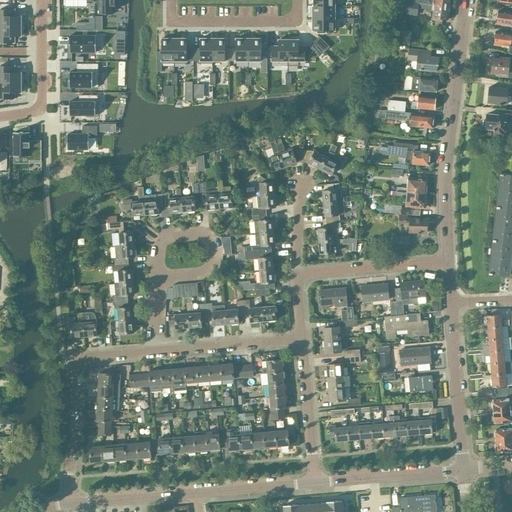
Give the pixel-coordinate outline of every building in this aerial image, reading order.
[(98,0),(99,14),(112,14),(112,6),(124,6),(123,0),(98,0)] [(417,0),(417,4),(424,5),(434,6),(449,9),(450,0),(417,0)] [(448,20),(449,9),(434,6),(424,5),(417,4),(409,3),(408,3),(406,14),(417,16),(418,8),(433,10),(432,18),(448,20)] [(337,6),(313,6),(313,18),(337,18),(337,6)] [(0,25),(22,26),(22,18),(21,18),(21,16),(14,16),(14,9),(0,9),(0,25)] [(511,13),(498,12),(496,24),(511,27),(511,26),(511,13)] [(337,18),(313,18),(313,31),(317,31),(317,33),(326,33),(326,31),(335,31),(335,19),(337,19),(337,18)] [(22,26),(0,25),(0,42),(15,43),(14,36),(21,36),(21,34),(22,34),(22,26)] [(511,41),(511,34),(496,32),(494,45),(510,47),(509,53),(511,54),(511,41)] [(96,35),(69,35),(69,52),(96,52),(96,35)] [(318,36),(309,47),(319,56),(328,46),(318,36)] [(187,38),(174,39),(174,63),(187,63),(187,61),(193,61),(193,48),(187,48),(187,38)] [(200,48),(193,48),(193,61),(200,61),(200,63),(213,63),(213,38),(200,38),(200,48)] [(225,39),(213,38),(213,63),(213,61),(225,61),(225,39)] [(248,38),(236,38),(236,61),(248,61),(248,38)] [(261,38),(248,38),(248,61),(261,61),(261,38)] [(278,46),(272,46),(272,61),(288,61),(288,66),(288,38),(281,38),(281,40),(278,40),(278,46)] [(296,38),(288,38),(288,66),(299,66),(299,61),(305,61),(305,46),(299,46),(299,40),(296,40),(296,38)] [(174,39),(162,39),(162,63),(174,63),(174,39)] [(439,65),(439,59),(430,58),(431,51),(409,49),(408,58),(418,59),(417,70),(437,71),(438,65),(439,65)] [(502,59),(492,58),(490,72),(498,73),(498,77),(508,78),(509,66),(511,66),(511,58),(502,58),(502,59)] [(70,72),(70,87),(87,87),(92,87),(98,87),(98,64),(77,64),(82,64),(82,72),(77,72),(70,72)] [(0,82),(22,83),(22,75),(21,75),(21,72),(14,72),(14,66),(0,65),(0,82)] [(439,82),(437,80),(437,79),(412,76),(411,89),(436,92),(437,86),(438,85),(439,82)] [(22,83),(0,82),(0,99),(15,99),(14,93),(21,93),(21,90),(22,90),(22,83)] [(193,84),(194,97),(203,97),(202,84),(193,84)] [(163,86),(163,96),(172,96),(172,86),(163,86)] [(507,89),(489,87),(487,103),(505,105),(507,89)] [(83,101),(70,101),(70,115),(78,115),(78,117),(86,117),(86,115),(98,115),(98,95),(83,95),(83,101)] [(435,99),(436,97),(419,95),(418,102),(412,102),(411,107),(434,110),(435,104),(436,101),(435,99)] [(388,99),(388,100),(380,99),(379,110),(405,112),(406,101),(388,99)] [(433,128),(434,116),(418,115),(418,114),(405,112),(379,110),(378,117),(383,118),(410,121),(410,125),(433,128)] [(496,116),(486,115),(485,123),(484,123),(483,127),(485,128),(485,129),(493,129),(492,131),(494,131),(493,134),(495,136),(500,136),(502,135),(502,132),(503,132),(504,122),(506,122),(506,117),(509,117),(508,121),(511,121),(511,111),(505,110),(504,116),(496,115),(496,116)] [(82,134),(68,134),(67,136),(65,136),(65,143),(67,143),(67,149),(89,150),(89,138),(97,138),(97,126),(82,126),(82,134)] [(29,132),(13,132),(13,156),(28,156),(28,161),(42,161),(42,141),(29,141),(29,132)] [(284,167),(280,153),(277,145),(275,140),(270,142),(274,155),(268,158),(273,171),(284,167)] [(302,162),(304,150),(292,149),(285,151),(282,143),(277,145),(280,153),(284,167),(297,162),(296,162),(302,162)] [(337,147),(332,145),(329,152),(333,154),(337,147)] [(320,169),(326,156),(315,150),(304,150),(302,162),(309,162),(309,163),(315,167),(320,169)] [(429,165),(430,152),(407,150),(406,163),(429,165)] [(338,162),(326,156),(320,169),(331,175),(338,162)] [(42,170),(34,170),(34,179),(42,178),(42,170)] [(511,173),(501,172),(499,189),(511,190),(511,173)] [(275,194),(273,182),(266,182),(266,180),(260,176),(253,186),(257,189),(257,191),(247,192),(247,196),(256,196),(260,195),(275,194)] [(425,195),(426,188),(428,187),(428,183),(426,182),(427,180),(417,180),(417,178),(408,178),(407,193),(425,195)] [(217,180),(218,190),(220,208),(232,207),(230,186),(223,187),(222,180),(217,180)] [(220,208),(218,190),(206,191),(205,182),(199,183),(201,204),(207,204),(207,209),(220,208)] [(201,204),(199,183),(192,184),(193,196),(181,197),(182,211),(195,210),(195,205),(201,204)] [(341,191),(340,189),(339,183),(327,184),(327,190),(323,191),(324,203),(338,202),(352,201),(352,196),(342,197),(341,191)] [(145,215),(144,201),(144,195),(143,187),(138,188),(139,201),(132,202),(132,199),(124,200),(125,210),(132,209),(133,216),(145,215)] [(182,211),(181,197),(180,188),(176,188),(177,198),(169,198),(169,193),(162,194),(163,208),(169,207),(170,212),(182,211)] [(511,190),(499,189),(497,205),(511,206),(511,190)] [(426,201),(425,200),(425,195),(407,193),(406,207),(415,208),(415,206),(424,207),(424,206),(426,205),(426,201)] [(163,208),(162,194),(144,195),(144,201),(145,215),(158,213),(157,208),(163,208)] [(276,207),(275,194),(260,195),(256,196),(257,208),(251,208),(252,214),(266,213),(265,208),(276,207)] [(339,214),(338,202),(324,203),(325,216),(326,216),(326,222),(340,221),(339,214)] [(401,214),(402,206),(385,204),(384,212),(401,214)] [(511,206),(497,205),(495,222),(511,223),(511,206)] [(274,227),(273,219),(266,220),(266,213),(252,214),(254,234),(274,232),(274,227),(275,227),(274,227)] [(426,233),(427,219),(406,218),(406,224),(410,224),(410,232),(418,232),(418,233),(420,233),(426,233)] [(341,227),(340,221),(326,222),(327,228),(318,229),(319,241),(333,240),(338,240),(337,227),(341,227)] [(134,244),(133,232),(124,232),(123,222),(107,223),(108,230),(119,229),(120,246),(134,244)] [(511,223),(495,222),(493,238),(511,240),(511,223)] [(274,236),(274,232),(254,234),(255,246),(244,247),(245,253),(272,251),(271,245),(275,244),(274,237),(275,237),(275,236),(274,236)] [(392,243),(409,244),(409,236),(393,235),(392,243)] [(350,238),(342,239),(343,244),(350,244),(349,251),(356,251),(357,239),(350,238)] [(511,255),(511,250),(511,240),(493,238),(491,255),(511,257),(511,255)] [(334,257),(333,240),(319,241),(320,254),(324,253),(324,258),(334,257)] [(135,257),(134,244),(120,246),(114,246),(115,258),(114,259),(114,265),(128,263),(128,258),(135,257)] [(273,269),(272,251),(245,253),(245,259),(258,258),(259,270),(273,269)] [(511,259),(511,257),(491,255),(489,273),(509,275),(511,259)] [(129,270),(128,263),(114,265),(115,271),(118,271),(120,282),(133,281),(132,269),(129,270)] [(274,281),(273,269),(259,270),(260,282),(254,283),(255,296),(269,295),(268,289),(274,288),(274,281)] [(395,291),(396,302),(397,316),(404,315),(403,305),(418,303),(418,297),(425,296),(424,280),(401,283),(402,291),(395,291)] [(134,294),(133,281),(120,282),(121,295),(113,295),(114,302),(127,301),(127,295),(134,294)] [(387,284),(361,287),(363,302),(389,299),(387,284)] [(347,306),(346,288),(320,290),(322,308),(324,309),(328,309),(330,307),(329,305),(335,304),(335,307),(347,306)] [(243,314),(242,300),(236,301),(237,309),(225,310),(226,324),(239,323),(238,315),(243,314)] [(263,321),(261,307),(250,308),(249,300),(242,300),(243,314),(250,314),(250,322),(263,321)] [(128,307),(127,301),(114,302),(115,308),(118,308),(119,320),(133,319),(131,307),(128,307)] [(226,324),(225,310),(212,311),(212,303),(205,304),(206,318),(212,317),(213,326),(226,324)] [(206,318),(205,304),(199,304),(199,312),(187,314),(188,328),(201,326),(200,318),(206,318)] [(274,306),(261,307),(263,321),(276,320),(274,306)] [(82,313),(83,323),(84,337),(97,336),(96,322),(89,322),(88,312),(82,313)] [(188,328),(187,314),(168,315),(169,325),(176,325),(176,329),(188,328)] [(397,316),(391,317),(384,317),(386,339),(396,338),(395,331),(407,329),(408,337),(429,335),(428,320),(408,322),(407,315),(404,315),(397,316)] [(501,315),(487,316),(488,328),(502,327),(501,315)] [(134,332),(133,319),(119,320),(120,333),(134,332)] [(357,319),(354,320),(348,320),(341,321),(342,327),(358,326),(357,319)] [(84,337),(83,323),(71,324),(72,338),(84,337)] [(339,327),(323,329),(324,341),(340,340),(339,327)] [(503,339),(502,327),(488,328),(489,340),(503,339)] [(504,351),(503,339),(489,340),(490,352),(504,351)] [(341,351),(340,340),(324,341),(325,353),(341,351)] [(430,347),(400,350),(401,365),(431,363),(430,347)] [(359,349),(344,350),(344,357),(360,356),(359,349)] [(505,362),(504,351),(490,352),(491,364),(505,362)] [(361,363),(360,356),(344,357),(345,364),(361,363)] [(266,361),(267,373),(283,372),(282,360),(266,361)] [(511,372),(511,362),(505,362),(491,364),(492,375),(506,374),(511,373),(511,372)] [(234,379),(233,364),(220,365),(222,380),(234,379)] [(252,364),(241,365),(242,378),(253,377),(252,364)] [(342,364),(326,365),(328,378),(344,376),(342,364)] [(222,380),(220,365),(208,366),(210,381),(222,380)] [(210,381),(208,366),(196,367),(198,382),(210,381)] [(198,382),(196,367),(184,368),(186,383),(198,382)] [(186,383),(184,368),(172,369),(174,392),(187,390),(186,383)] [(174,392),(172,369),(161,370),(162,385),(163,389),(170,388),(170,392),(174,392)] [(162,385),(161,370),(148,371),(150,386),(162,385)] [(284,384),(283,372),(267,373),(268,385),(284,384)] [(121,374),(114,373),(99,373),(99,385),(120,387),(121,374)] [(141,387),(140,374),(129,375),(130,388),(141,387)] [(395,374),(382,375),(383,383),(395,381),(395,374)] [(507,386),(506,374),(492,375),(493,387),(507,386)] [(432,375),(409,377),(410,392),(434,390),(432,375)] [(345,388),(344,376),(328,378),(329,390),(345,388)] [(285,396),(284,384),(268,385),(269,397),(285,396)] [(119,399),(120,387),(99,385),(98,398),(113,398),(113,399),(119,399)] [(346,401),(345,388),(329,390),(330,402),(346,401)] [(509,399),(508,393),(496,394),(496,401),(493,401),(494,403),(492,403),(493,408),(494,408),(494,412),(511,410),(511,406),(510,406),(510,399),(509,399)] [(286,408),(285,396),(269,397),(271,410),(272,416),(277,415),(284,414),(284,409),(286,408)] [(112,410),(113,399),(113,398),(98,398),(97,409),(112,410)] [(111,423),(112,410),(97,409),(97,422),(111,423)] [(511,415),(511,410),(494,412),(495,417),(493,417),(494,422),(495,422),(495,424),(502,423),(511,423),(511,416),(511,415)] [(396,436),(394,416),(390,417),(390,423),(383,424),(384,437),(396,436)] [(407,422),(407,419),(400,420),(400,416),(394,416),(396,436),(408,435),(407,422)] [(419,418),(419,421),(420,434),(432,433),(432,432),(436,432),(435,417),(430,417),(431,420),(424,421),(424,418),(419,418)] [(384,437),(383,424),(382,424),(382,421),(371,422),(372,438),(384,437)] [(420,434),(419,421),(407,422),(408,435),(420,434)] [(372,438),(371,422),(359,424),(360,439),(372,438)] [(348,441),(347,427),(346,423),(340,424),(341,428),(335,428),(334,424),(329,425),(330,437),(336,437),(336,442),(348,441)] [(98,424),(98,435),(111,435),(111,425),(98,424)] [(360,439),(359,424),(358,424),(358,426),(347,427),(348,441),(360,439)] [(241,450),(240,434),(239,428),(227,429),(228,435),(230,435),(231,451),(234,450),(234,452),(240,451),(240,450),(241,450)] [(503,430),(496,431),(496,432),(495,433),(495,438),(497,438),(497,441),(511,440),(511,428),(502,429),(503,430)] [(288,430),(275,431),(277,447),(281,446),(281,448),(288,447),(288,446),(289,445),(288,430)] [(277,447),(275,431),(263,432),(265,448),(270,447),(270,449),(276,448),(276,447),(277,447)] [(208,450),(206,435),(200,435),(200,432),(194,433),(194,436),(196,451),(200,451),(201,453),(207,452),(207,450),(208,450)] [(219,449),(220,449),(218,432),(212,433),(212,432),(206,432),(206,435),(208,450),(213,450),(213,451),(219,451),(219,449)] [(265,448),(263,432),(252,433),(253,449),(258,448),(258,450),(264,449),(264,448),(265,448)] [(253,449),(252,433),(240,434),(241,450),(246,449),(246,451),(252,450),(252,449),(253,449)] [(231,451),(230,435),(228,435),(221,436),(222,449),(229,448),(229,451),(231,451)] [(196,451),(194,436),(182,437),(184,452),(189,452),(189,454),(195,453),(195,451),(196,451)] [(184,452),(182,437),(170,438),(172,453),(177,453),(177,455),(183,454),(183,452),(184,452)] [(172,453),(170,438),(158,439),(160,454),(165,454),(165,456),(171,455),(171,453),(172,453)] [(511,440),(497,441),(497,445),(496,445),(496,451),(498,451),(498,453),(505,452),(505,453),(511,452),(511,440)] [(151,455),(157,454),(156,441),(149,442),(150,457),(151,457),(151,455)] [(150,459),(150,457),(149,442),(138,443),(139,458),(143,458),(144,460),(150,459)] [(139,458),(138,443),(126,444),(127,459),(132,459),(132,461),(138,460),(138,458),(139,458)] [(127,459),(126,444),(114,445),(115,460),(120,460),(120,462),(126,461),(126,459),(127,459)] [(115,460),(114,445),(101,446),(103,461),(108,461),(108,463),(114,462),(114,460),(115,460)] [(103,461),(101,446),(89,447),(91,462),(96,462),(96,464),(102,463),(102,461),(103,461)] [(436,511),(435,495),(400,498),(401,507),(393,508),(393,511),(436,511)] [(342,511),(342,500),(326,501),(326,503),(303,505),(299,505),(299,504),(283,505),(283,511),(342,511)]
